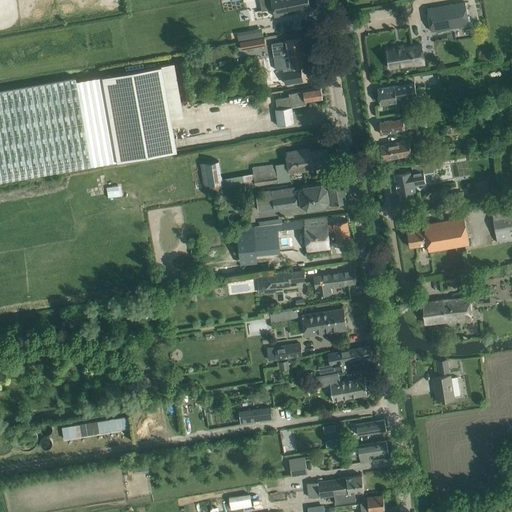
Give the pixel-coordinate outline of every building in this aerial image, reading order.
[(311,9),(308,0),(259,0),(262,11),(273,9),(275,16),(311,9)] [(465,2),(427,8),(431,31),(469,25),(465,2)] [(264,37),(240,41),(241,49),(266,45),(264,37)] [(284,42),(271,44),(274,57),(278,56),(281,56),(288,54),(304,52),(302,39),(297,39),(284,42)] [(386,50),(389,68),(415,64),(415,63),(424,61),(422,44),(404,47),(404,45),(393,47),(393,49),(386,50)] [(281,56),(278,56),(280,69),(291,67),(306,65),(304,52),(288,54),(281,56)] [(263,72),(277,70),(275,58),(261,61),(263,72)] [(75,78),(0,91),(0,181),(145,156),(175,151),(169,120),(183,117),(173,63),(160,66),(88,78),(75,80),(75,78)] [(414,83),(377,89),(380,105),(390,104),(397,102),(397,100),(401,100),(400,99),(417,96),(414,83)] [(294,123),(292,107),(306,104),(306,101),(322,99),(320,87),(303,90),(289,93),(289,96),(276,99),(277,109),(275,109),(278,126),(294,123)] [(391,131),(405,129),(405,128),(410,127),(409,119),(408,119),(403,120),(403,119),(379,122),(381,133),(391,131)] [(423,138),(422,136),(417,137),(417,138),(390,143),(380,145),(383,160),(415,155),(417,160),(426,158),(425,152),(423,153),(423,149),(424,149),(423,142),(421,142),(421,139),(423,138)] [(329,164),(327,148),(310,151),(310,148),(300,150),(285,152),(289,173),(313,169),(313,167),(329,164)] [(216,160),(199,163),(203,187),(220,184),(216,160)] [(426,183),(424,173),(434,171),(434,173),(435,172),(432,161),(411,165),(412,171),(411,171),(406,172),(405,169),(399,170),(400,173),(394,174),(398,194),(400,194),(401,200),(413,198),(412,192),(415,191),(413,185),(426,183)] [(278,182),(275,164),(252,167),(253,173),(254,185),(278,182)] [(349,201),(345,180),(335,182),(326,183),(327,188),(330,203),(330,204),(349,201)] [(330,203),(327,188),(321,184),(303,187),(301,189),(295,190),(294,187),(262,191),(263,197),(256,198),(258,211),(274,208),(300,204),(301,206),(306,210),(325,207),(328,203),(330,203)] [(105,187),(107,199),(121,197),(120,185),(105,187)] [(463,191),(453,193),(454,201),(464,199),(463,191)] [(511,240),(511,208),(492,212),(497,243),(511,240)] [(350,239),(347,221),(334,223),(334,224),(328,225),(327,217),(304,221),(307,250),(330,248),(329,242),(337,240),(337,242),(350,239)] [(469,243),(465,217),(424,224),(425,229),(407,232),(410,247),(425,244),(427,243),(429,251),(469,243)] [(254,239),(278,237),(283,236),(282,222),(237,229),(241,255),(256,253),(254,239)] [(201,238),(193,240),(195,252),(203,250),(201,238)] [(203,253),(192,254),(194,261),(204,260),(203,253)] [(280,260),(270,261),(271,271),(281,270),(280,260)] [(302,269),(264,274),(265,286),(274,285),(274,283),(284,282),(284,281),(303,278),(302,269)] [(330,287),(355,283),(354,270),(313,275),(316,296),(331,294),(330,287)] [(472,272),(460,274),(461,286),(473,284),(472,272)] [(178,291),(178,302),(195,302),(195,291),(178,291)] [(472,319),(470,297),(444,299),(432,301),(422,302),(424,323),(447,321),(472,319)] [(346,329),(343,309),(302,315),(305,335),(346,329)] [(270,319),(271,323),(286,321),(285,320),(291,319),(289,311),(263,315),(264,320),(270,319)] [(300,343),(275,347),(277,359),(301,356),(300,343)] [(348,361),(372,356),(370,345),(328,353),(330,364),(331,364),(332,371),(349,368),(348,361)] [(287,361),(279,362),(280,371),(289,370),(287,361)] [(449,372),(448,364),(438,365),(439,373),(449,372)] [(355,396),(353,380),(350,380),(339,382),(337,373),(312,377),(313,381),(320,380),(321,386),(330,385),(333,400),(343,398),(355,396)] [(457,377),(450,378),(449,375),(434,378),(437,401),(453,398),(453,395),(460,394),(457,377)] [(366,394),(364,378),(353,380),(355,396),(366,394)] [(273,408),(241,411),(242,423),(274,419),(273,408)] [(129,429),(127,417),(62,428),(64,440),(129,429)] [(365,422),(356,423),(357,429),(358,436),(374,433),(374,436),(379,435),(379,432),(387,431),(385,420),(375,421),(375,420),(365,422)] [(323,426),(324,432),(336,430),(334,423),(323,426)] [(282,434),(284,444),(285,453),(297,450),(294,432),(282,434)] [(325,440),(326,447),(338,445),(337,438),(325,440)] [(358,445),(348,447),(350,458),(359,456),(361,462),(370,461),(369,455),(388,452),(386,441),(377,442),(358,445)] [(304,456),(288,459),(291,476),(307,473),(304,456)] [(146,461),(126,465),(128,475),(134,473),(135,475),(143,474),(149,472),(148,467),(146,461)] [(364,491),(362,475),(317,481),(317,482),(306,483),(308,497),(319,496),(319,497),(334,495),(335,504),(352,502),(351,492),(364,491)] [(263,503),(261,492),(226,499),(229,510),(263,503)] [(385,509),(383,495),(367,497),(363,498),(364,502),(360,503),(361,511),(374,511),(374,510),(385,509)]
